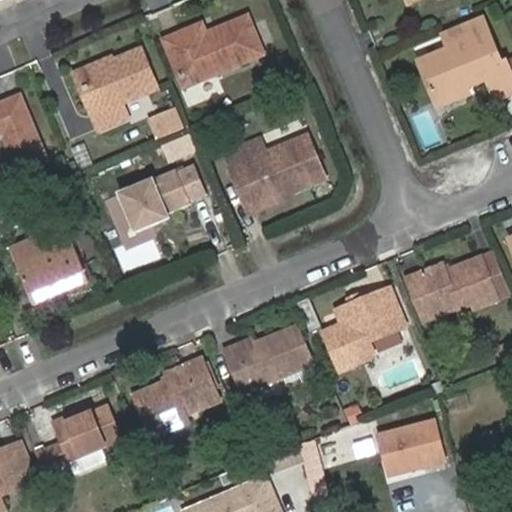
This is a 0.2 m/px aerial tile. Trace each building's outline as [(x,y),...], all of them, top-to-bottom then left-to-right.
[(207,40),(205,35),(201,26),(164,42),(184,88),(263,55),(247,18),(215,31),(217,36),(207,40)] [(434,100),(465,87),(463,82),(483,73),(486,80),(495,99),(511,91),(511,75),(505,59),(500,61),(482,18),(442,34),(448,48),(418,61),(434,100)] [(215,31),(205,35),(207,40),(217,36),(215,31)] [(141,51),(112,64),(114,68),(85,79),(98,114),(92,116),(99,132),(128,119),(121,104),(157,89),(141,51)] [(114,68),(112,64),(111,60),(76,75),(92,116),(98,114),(85,79),(114,68)] [(463,82),(465,87),(465,89),(486,80),(483,73),(463,82)] [(465,89),(465,87),(434,100),(436,107),(467,94),(465,89)] [(0,112),(0,140),(4,139),(18,172),(50,158),(23,95),(7,101),(10,108),(0,112)] [(7,101),(0,104),(0,112),(10,108),(7,101)] [(157,141),(186,129),(176,108),(148,121),(157,141)] [(291,187),(293,191),(328,177),(311,134),(268,152),(262,138),(228,152),(233,165),(242,161),(258,200),(291,187)] [(79,170),(93,166),(86,144),(72,148),(79,170)] [(296,198),(293,191),(291,187),(258,200),(242,161),(233,165),(231,166),(250,215),(273,206),(296,198)] [(176,171),(120,195),(136,234),(159,224),(158,219),(168,215),(191,205),(190,203),(207,196),(195,166),(178,173),(176,171)] [(168,215),(158,219),(159,224),(170,219),(168,215)] [(31,305),(54,295),(51,289),(67,282),(70,289),(89,281),(72,239),(41,251),(34,235),(7,246),(31,305)] [(443,265),(408,278),(424,320),(460,306),(463,313),(498,299),(482,260),(447,273),(443,265)] [(51,289),(54,295),(70,289),(67,282),(51,289)] [(344,325),(329,331),(324,333),(340,371),(375,357),(368,341),(405,325),(390,288),(360,300),(351,304),(337,309),(344,325)] [(349,298),(351,304),(360,300),(358,294),(349,298)] [(323,316),(329,331),(344,325),(337,309),(323,316)] [(248,341),(227,350),(244,392),(259,386),(260,390),(274,385),(272,381),(298,370),(304,384),(318,378),(312,364),(313,363),(298,327),(257,344),(250,347),(248,341)] [(255,338),(248,341),(250,347),(257,344),(255,338)] [(511,340),(490,349),(495,361),(511,354),(511,340)] [(186,413),(218,400),(202,360),(166,374),(169,382),(135,396),(152,438),(190,421),(186,413)] [(57,429),(63,445),(37,456),(44,473),(70,462),(102,449),(121,442),(109,409),(78,421),(57,429)] [(76,415),(55,424),(57,429),(78,421),(76,415)] [(445,466),(434,422),(379,436),(390,479),(445,466)] [(499,429),(478,436),(484,455),(505,448),(499,429)] [(0,511),(3,511),(6,511),(1,498),(37,483),(21,444),(0,453),(0,511)] [(304,449),(311,489),(327,487),(320,446),(304,449)] [(102,449),(70,462),(76,476),(107,463),(102,449)] [(280,511),(267,479),(187,511),(280,511)] [(167,511),(165,500),(138,511),(167,511)]
